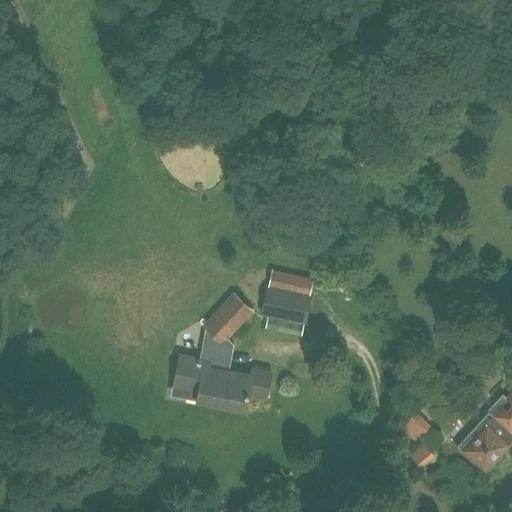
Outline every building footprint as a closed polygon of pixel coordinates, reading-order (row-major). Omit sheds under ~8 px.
[(297,252),(310,237),(296,226),(283,240),(297,252)] [(272,269),(269,286),(267,286),(261,315),(268,316),(265,328),(301,336),(304,323),(306,324),(311,295),(310,295),(313,278),(272,269)] [(272,373),(252,369),(251,375),(223,370),(229,344),(223,339),(249,312),(233,297),(206,325),(214,332),(208,359),(180,354),(174,386),(185,388),(184,398),(245,409),(248,394),(267,397),(272,373)] [(511,313),(487,336),(507,357),(511,352),(511,313)] [(485,412),(489,415),(465,440),(488,462),(508,442),(506,440),(511,432),(511,389),(506,397),(502,393),(485,412)] [(427,431),(412,417),(398,430),(412,444),(427,431)]
